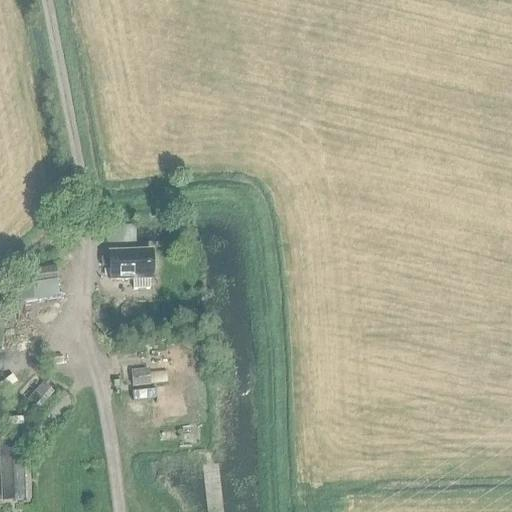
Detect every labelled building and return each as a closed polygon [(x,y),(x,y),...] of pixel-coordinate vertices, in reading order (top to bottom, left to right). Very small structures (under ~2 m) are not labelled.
[(107,245),(134,245),(133,243),(133,226),(106,226),(107,245)] [(107,253),(108,283),(132,282),(133,291),(149,290),(149,282),(153,281),(152,251),(107,253)] [(17,301),(57,297),(54,267),(26,270),(27,285),(16,286),(17,301)] [(149,385),(148,370),(129,371),(130,386),(149,385)] [(12,376),(0,383),(0,394),(16,383),(12,376)] [(42,383),(27,400),(37,410),(53,393),(42,383)] [(6,426),(23,425),(22,417),(5,418),(6,426)] [(0,442),(20,441),(19,430),(0,430),(0,442)] [(20,445),(0,446),(0,493),(1,500),(24,498),(20,445)]
